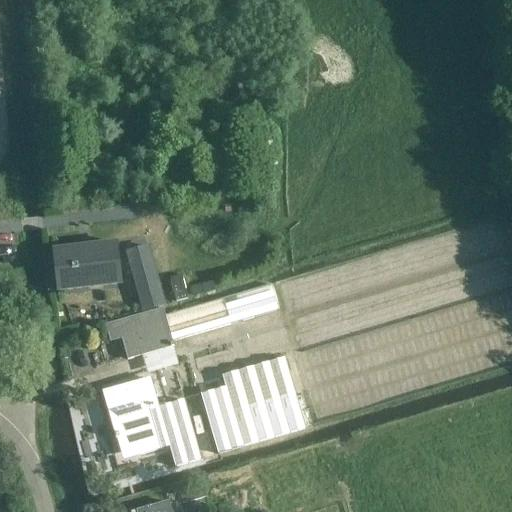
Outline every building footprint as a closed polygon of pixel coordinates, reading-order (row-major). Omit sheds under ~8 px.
[(53,252),(57,292),(121,284),(116,244),(53,252)] [(145,311),(162,306),(147,249),(129,254),(145,311)] [(128,360),(142,356),(175,347),(172,338),(278,309),(272,286),(166,316),(164,309),(105,325),(108,338),(121,334),(128,360)] [(285,359),(222,377),(242,448),(306,430),(285,359)] [(140,381),(102,393),(116,440),(118,439),(122,451),(137,447),(140,455),(169,447),(175,467),(201,460),(184,401),(158,408),(150,379),(140,381)] [(218,379),(188,388),(208,458),(238,449),(218,379)] [(168,503),(135,511),(170,511),(169,506),(181,503),(178,494),(166,498),(168,503)]
